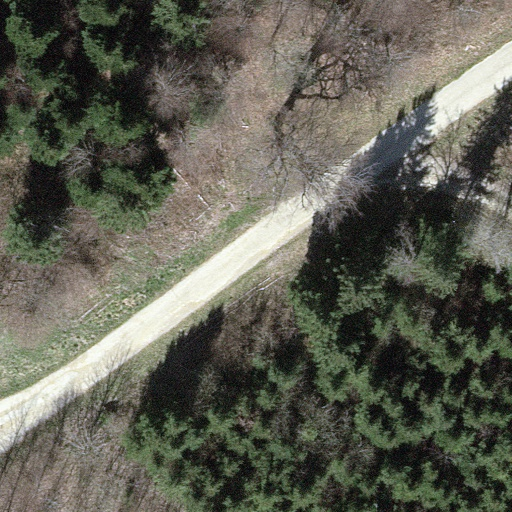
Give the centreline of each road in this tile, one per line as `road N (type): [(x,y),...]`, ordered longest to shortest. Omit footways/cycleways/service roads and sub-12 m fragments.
road 1 (track): [(0,434),(511,59)]
road 2 (track): [(390,147),(487,183),(511,202)]
